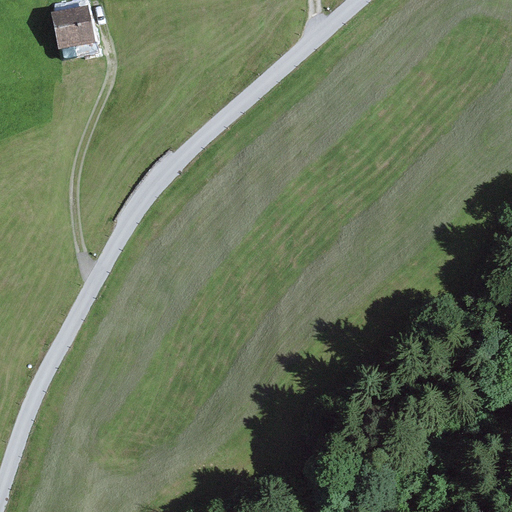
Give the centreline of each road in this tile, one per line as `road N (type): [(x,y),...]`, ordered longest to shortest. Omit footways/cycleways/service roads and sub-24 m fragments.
road 1 (unclassified): [(0,503),(31,399),(156,179),(359,0)]
road 2 (track): [(92,287),(76,215),(78,167),(119,47)]
